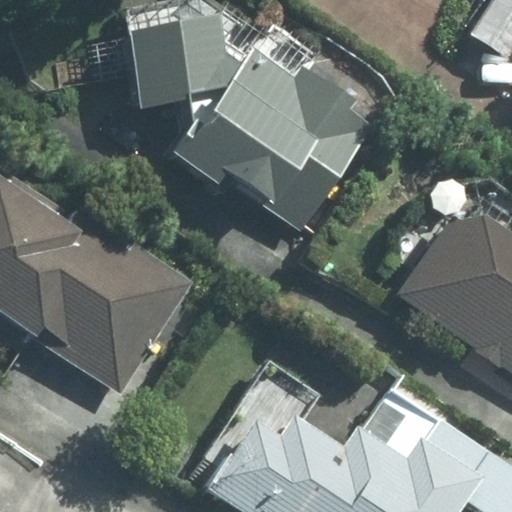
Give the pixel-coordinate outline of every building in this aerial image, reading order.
[(494,60),(511,31),(511,0),(478,0),(456,36),(494,60)] [(216,70),(200,61),(189,16),(98,34),(116,114),(159,106),(162,124),(141,157),(190,189),(197,179),(198,179),(247,211),(250,207),(288,234),(352,127),(330,113),(336,103),(335,103),(281,70),(275,81),(226,52),(216,70)] [(38,226),(0,203),(0,333),(107,398),(176,285),(49,209),(38,226)] [(455,239),(424,222),(376,298),(378,298),(459,351),(458,353),(483,369),(486,368),(511,384),(511,234),(498,226),(493,232),(455,239)] [(511,511),(511,478),(376,391),(350,432),(346,438),(337,432),(332,429),(320,448),(319,449),(295,434),(269,417),(269,419),(257,438),(257,439),(248,433),(231,422),(231,424),(188,491),(197,497),(220,511),(444,511),(451,502),(467,511),(511,511)]
